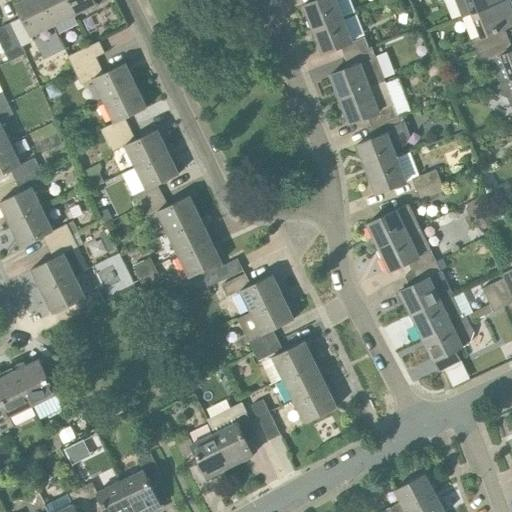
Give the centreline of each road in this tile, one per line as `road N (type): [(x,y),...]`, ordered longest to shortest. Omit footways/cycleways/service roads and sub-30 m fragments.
road 1 (residential): [(324,210),(269,216),(227,203),(128,0)]
road 2 (residential): [(324,210),(344,287),(419,428)]
road 3 (residential): [(264,0),(326,160),(324,210)]
road 4 (residential): [(267,511),(419,428)]
